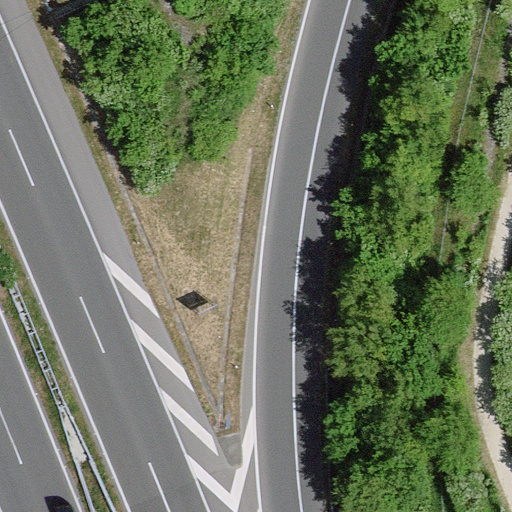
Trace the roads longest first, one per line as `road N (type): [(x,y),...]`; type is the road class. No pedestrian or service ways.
road 1 (motorway): [(287,511),(280,340),(288,237),(337,0)]
road 2 (motorway): [(173,511),(0,99)]
road 3 (track): [(511,209),(482,353),(484,397),(511,475)]
